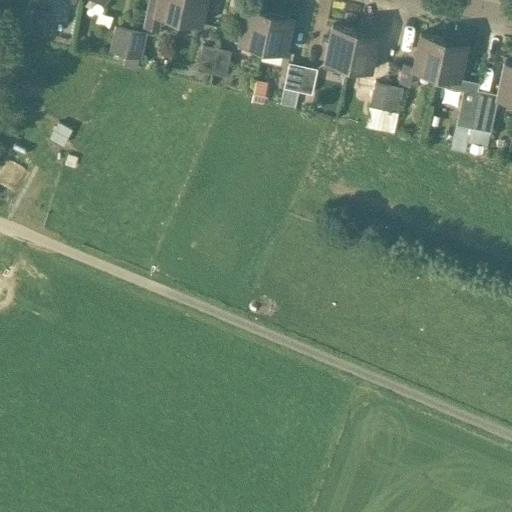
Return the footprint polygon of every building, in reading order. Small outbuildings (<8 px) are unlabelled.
[(156,0),(154,10),(147,8),(144,26),(158,29),(162,11),(177,15),(179,15),(182,0),(156,0)] [(182,0),(179,15),(177,15),(176,18),(202,23),(206,0),(182,0)] [(239,38),(237,48),(260,52),(262,46),(262,43),(263,43),(270,14),(270,10),(246,5),(239,38)] [(42,35),(48,10),(30,6),(25,31),(42,35)] [(263,43),(262,43),(262,46),(286,51),(293,19),(270,14),(263,43)] [(333,24),(325,58),(323,67),(346,72),(348,65),(348,63),(349,63),(356,33),(357,29),(333,24)] [(124,52),(129,28),(116,25),(111,50),(124,52)] [(145,31),(129,28),(124,52),(140,56),(145,31)] [(421,32),(413,66),(402,64),(398,82),(416,86),(420,68),(437,72),(444,42),(445,38),(421,32)] [(348,63),(348,65),(362,68),(358,85),(373,88),(369,104),(384,108),(389,83),(375,80),(377,71),(372,70),(379,38),(356,33),(349,63),(348,63)] [(444,42),(437,72),(436,74),(450,77),(448,86),(463,89),(450,148),(465,151),(467,141),(478,89),(479,82),(460,78),(467,47),(444,42)] [(211,71),(216,46),(203,43),(198,68),(211,71)] [(231,49),(216,46),(211,71),(226,74),(231,49)] [(298,90),(303,65),(289,62),(284,87),(298,90)] [(498,93),(478,89),(467,141),(488,145),(498,95),(511,97),(511,63),(505,62),(498,93)] [(303,65),(298,90),(312,93),(317,68),(303,65)] [(403,87),(389,83),(384,108),(397,111),(403,87)] [(63,144),(72,128),(59,121),(50,137),(63,144)]
